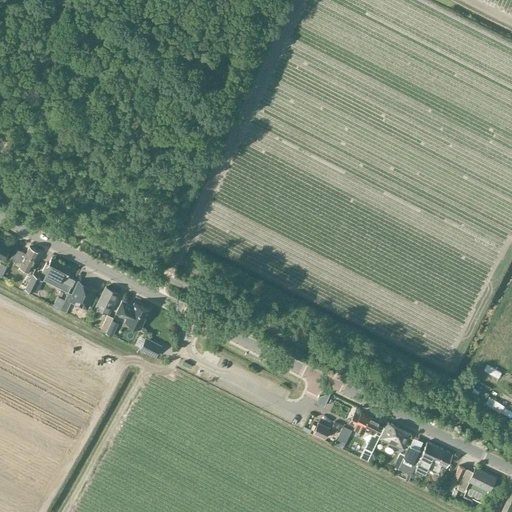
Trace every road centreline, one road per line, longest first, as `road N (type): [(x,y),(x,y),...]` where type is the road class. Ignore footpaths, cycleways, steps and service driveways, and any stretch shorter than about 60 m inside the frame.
road 1 (tertiary): [(511,469),(0,217)]
road 2 (track): [(156,295),(298,0)]
